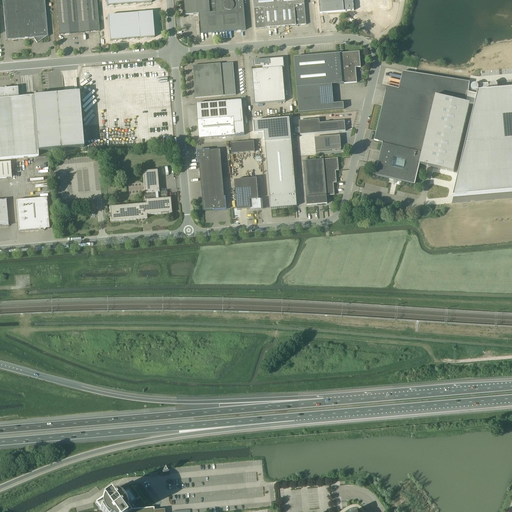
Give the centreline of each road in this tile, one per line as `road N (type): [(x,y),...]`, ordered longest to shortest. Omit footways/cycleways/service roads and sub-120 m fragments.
road 1 (unclassified): [(172,51),(358,38),(376,54),(333,218),(188,233)]
road 2 (motorway): [(324,402),(132,400),(0,366)]
road 3 (motorway): [(324,402),(0,430)]
road 4 (motorway): [(0,487),(125,444),(294,416)]
road 5 (motorway): [(0,441),(294,416)]
road 6 (motorway): [(294,416),(511,398)]
road 7 (unclassified): [(188,233),(0,250)]
road 8 (motorway): [(511,386),(324,402)]
road 9 (unclassified): [(188,233),(172,51)]
road 10 (unclassified): [(0,66),(172,51)]
